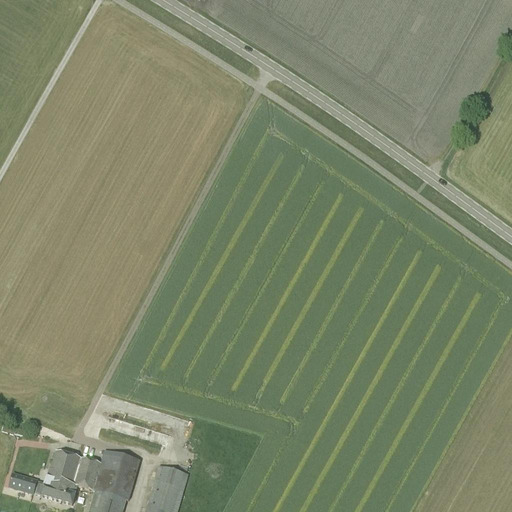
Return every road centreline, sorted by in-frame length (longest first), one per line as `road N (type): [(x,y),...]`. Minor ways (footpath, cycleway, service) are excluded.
road 1 (secondary): [(511,237),(329,106),(160,0)]
road 2 (track): [(0,173),(98,0)]
